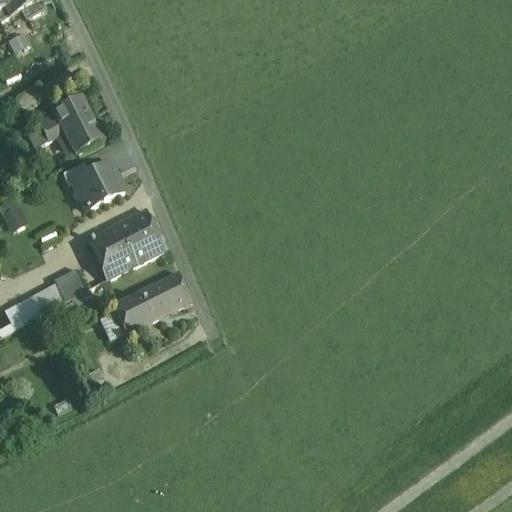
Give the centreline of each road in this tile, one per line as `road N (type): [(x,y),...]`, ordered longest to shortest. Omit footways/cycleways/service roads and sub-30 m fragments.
road 1 (residential): [(217,332),(63,0)]
road 2 (track): [(395,511),(511,425)]
